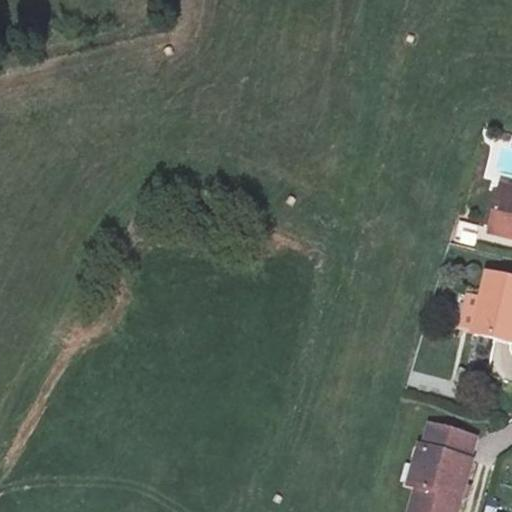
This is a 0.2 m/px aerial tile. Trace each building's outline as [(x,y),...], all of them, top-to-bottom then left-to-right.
[(511,201),(503,199),(501,208),(511,210),(511,201)] [(511,210),(501,208),(491,243),(511,247),(511,210)] [(469,244),(476,223),(461,218),(454,239),(469,244)] [(511,358),(511,296),(488,290),(471,347),(511,358)] [(457,511),(465,487),(456,485),(463,461),(418,448),(410,474),(421,478),(411,511),(457,511)] [(398,511),(411,511),(421,478),(410,474),(398,511)]
